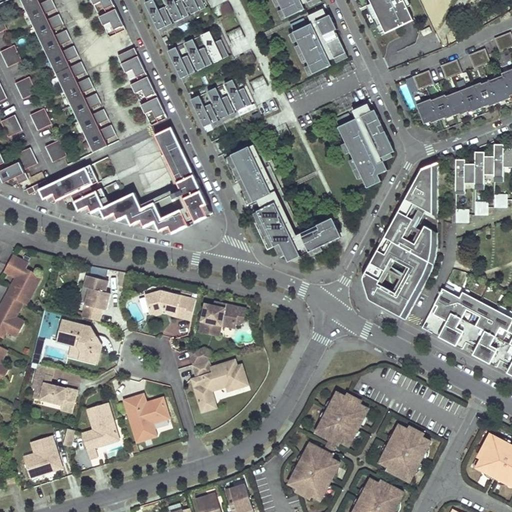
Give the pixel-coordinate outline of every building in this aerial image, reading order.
[(80,56),(75,46),(63,51),(61,46),(72,41),(67,30),(56,36),(53,30),(65,25),(60,14),(48,20),(46,14),(57,9),(52,0),(48,0),(41,4),(39,0),(21,0),(87,137),(90,140),(92,144),(94,149),(94,153),(108,146),(106,140),(117,135),(112,126),(101,131),(98,125),(110,120),(105,110),(94,115),(91,109),(102,104),(97,94),(86,99),(83,94),(95,88),(90,78),(79,83),(76,78),(87,72),(82,62),(71,67),(68,62),(80,56)] [(126,30),(112,0),(92,0),(94,5),(101,1),(107,13),(100,17),(104,25),(111,22),(117,34),(126,30)] [(173,24),(165,7),(159,10),(154,0),(151,0),(145,3),(159,30),(167,27),(173,24)] [(190,16),(182,0),(179,0),(176,2),(175,0),(164,0),(175,23),(184,19),(190,16)] [(206,8),(202,0),(185,0),(192,15),(200,11),(206,8)] [(282,6),(278,0),(273,0),(277,8),(282,6)] [(304,5),(301,0),(278,0),(282,6),(283,10),(287,18),(306,10),(304,5)] [(370,0),(372,3),(372,4),(373,5),(383,26),(386,34),(408,23),(413,20),(407,7),(404,0),(401,2),(399,0),(370,0)] [(373,5),(372,4),(367,6),(368,7),(369,9),(378,28),(383,26),(373,5)] [(315,18),(326,13),(324,9),(313,14),(315,18)] [(287,18),(283,10),(279,12),(283,21),(287,18)] [(203,16),(200,11),(192,15),(195,19),(203,16)] [(335,59),(317,22),(328,17),(326,13),(315,18),(313,14),(309,16),(313,24),(330,61),(335,59)] [(347,53),(336,31),(338,30),(331,15),(328,17),(317,22),(335,59),(347,53)] [(293,30),(307,23),(305,18),(291,25),(293,30)] [(186,23),(184,19),(175,23),(178,27),(186,23)] [(330,61),(313,24),(294,33),(298,42),(300,45),(308,62),(310,66),(314,74),(333,66),(330,61)] [(430,26),(421,31),(424,36),(432,31),(430,26)] [(169,32),(167,27),(159,30),(161,35),(169,32)] [(229,56),(221,40),(216,42),(211,31),(202,36),(215,63),(223,59),(229,56)] [(511,34),(511,32),(503,35),(508,49),(511,47),(511,34)] [(298,42),(294,33),(289,35),(294,44),(298,42)] [(503,35),(495,39),(499,50),(500,53),(508,49),(503,35)] [(212,64),(205,48),(199,50),(194,39),(185,43),(198,71),(207,67),(212,64)] [(15,45),(1,52),(8,67),(22,61),(15,45)] [(308,62),(300,45),(295,47),(303,64),(308,62)] [(196,72),(188,56),(182,58),(177,47),(168,51),(181,79),(190,75),(196,72)] [(136,52),(135,48),(119,56),(122,64),(126,72),(133,69),(139,81),(132,85),(136,93),(143,90),(149,102),(142,105),(146,114),(153,110),(158,122),(168,118),(136,52)] [(485,49),(477,52),(483,65),(491,62),(488,55),(485,49)] [(477,52),(469,55),(474,69),(483,65),(477,52)] [(226,64),(223,59),(215,63),(217,68),(226,64)] [(463,73),(457,59),(449,63),(455,76),(463,73)] [(455,76),(449,63),(441,66),(447,79),(455,76)] [(314,74),(310,66),(305,68),(309,77),(314,74)] [(209,72),(207,67),(198,71),(201,76),(209,72)] [(511,69),(502,74),(503,76),(511,96),(511,95),(511,69)] [(435,84),(429,70),(421,74),(427,87),(435,84)] [(427,87),(421,74),(413,77),(418,91),(427,87)] [(192,80),(190,75),(181,79),(184,84),(192,80)] [(489,81),(498,104),(511,98),(511,96),(503,76),(489,81)] [(30,77),(16,83),(23,99),(37,92),(30,77)] [(252,105),(244,88),(239,91),(234,80),(225,84),(238,112),(246,108),(252,105)] [(481,83),(474,86),(483,108),(489,105),(490,107),(498,104),(489,81),(482,84),(481,83)] [(474,86),(460,91),(468,111),(469,113),(483,108),(474,86)] [(235,113),(227,96),(222,99),(217,88),(208,92),(221,120),(229,116),(235,113)] [(460,91),(446,97),(453,115),(454,116),(468,111),(460,91)] [(446,95),(432,101),(439,119),(439,120),(453,115),(446,97),(446,95)] [(218,121),(211,104),(205,107),(200,96),(191,100),(204,127),(213,123),(218,121)] [(431,99),(417,105),(424,125),(439,119),(432,101),(431,99)] [(360,113),(371,108),(369,104),(358,109),(360,113)] [(31,115),(38,131),(52,124),(45,108),(31,115)] [(248,113),(246,108),(238,112),(240,116),(248,113)] [(383,158),(362,117),(372,112),(371,108),(360,113),(358,109),(354,111),(358,119),(379,164),(384,162),(383,158)] [(379,127),(383,125),(376,110),(372,112),(362,117),(383,158),(392,154),(395,152),(386,132),(382,133),(379,127)] [(338,124),(352,118),(349,113),(336,120),(338,124)] [(16,115),(2,122),(9,137),(23,131),(16,115)] [(232,121),(229,116),(221,120),(223,124),(232,121)] [(379,164),(358,119),(339,127),(347,143),(351,153),(354,159),(363,178),(368,188),(382,181),(379,175),(389,171),(384,162),(379,164)] [(215,128),(213,123),(204,127),(207,132),(215,128)] [(199,183),(172,127),(155,135),(182,191),(199,183)] [(60,140),(46,146),(53,162),(67,156),(60,140)] [(226,150),(221,141),(217,144),(221,152),(226,150)] [(259,143),(225,159),(236,183),(244,179),(246,184),(249,190),(241,194),(247,206),(258,201),(263,210),(251,215),(268,251),(276,247),(281,258),(287,255),(290,262),(302,257),(299,251),(293,238),(302,234),(268,161),(259,143)] [(351,153),(347,143),(342,145),(347,155),(351,153)] [(0,169),(1,172),(0,172),(0,173),(4,183),(16,178),(19,184),(24,182),(29,179),(24,170),(38,163),(31,148),(17,155),(21,162),(10,168),(1,152),(0,152),(0,169)] [(511,149),(504,149),(497,149),(495,149),(495,157),(495,175),(495,182),(504,182),(504,167),(511,167),(511,149)] [(495,175),(495,157),(485,157),(478,156),(476,156),(476,164),(476,183),(475,189),(476,189),(485,189),(485,175),(495,175)] [(363,178),(354,159),(350,162),(359,180),(363,178)] [(476,183),(476,164),(466,164),(459,164),(457,164),(456,184),(466,184),(466,183),(476,183)] [(72,195),(100,182),(92,165),(49,185),(46,180),(27,189),(30,195),(40,190),(45,200),(54,196),(57,202),(64,199),(72,195)] [(433,214),(433,165),(422,169),(406,199),(417,206),(420,207),(426,210),(433,214)] [(199,183),(182,191),(184,196),(186,199),(203,191),(201,188),(199,183)] [(466,194),(466,184),(456,184),(456,194),(466,194)] [(110,205),(103,188),(75,201),(80,212),(88,209),(91,215),(103,209),(105,215),(114,211),(119,221),(128,217),(131,223),(141,219),(145,228),(155,224),(158,230),(169,225),(173,234),(191,226),(182,209),(163,218),(156,202),(143,208),(136,193),(110,205)] [(203,191),(186,199),(197,224),(215,216),(203,191)] [(508,200),(508,195),(494,194),(494,208),(508,208),(508,200)] [(411,218),(417,206),(406,199),(399,212),(411,218)] [(489,208),(489,202),(475,202),(475,215),(489,215),(489,208)] [(419,224),(426,210),(420,207),(414,219),(406,234),(409,235),(414,226),(420,229),(414,238),(418,240),(425,227),(419,224)] [(469,210),(456,210),(456,223),(469,223),(469,215),(469,210)] [(399,290),(395,288),(384,282),(381,280),(393,258),(378,250),(363,279),(369,300),(406,320),(422,291),(417,288),(425,274),(430,260),(431,253),(432,247),(433,230),(426,226),(425,227),(418,240),(414,238),(409,235),(406,234),(414,219),(411,218),(399,212),(385,237),(400,245),(394,255),(397,257),(394,263),(405,269),(409,263),(412,265),(399,290)] [(333,219),(302,234),(308,247),(311,252),(324,246),(337,240),(335,236),(334,233),(339,230),(333,219)] [(437,252),(438,246),(438,240),(438,233),(433,230),(432,247),(431,253),(430,260),(425,274),(417,288),(422,291),(428,280),(430,276),(433,270),(434,265),(436,258),(437,252)] [(302,234),(293,238),(299,251),(308,247),(302,234)] [(394,255),(400,245),(385,237),(378,250),(393,258),(381,280),(384,282),(391,269),(402,276),(395,288),(399,290),(412,265),(409,263),(405,269),(394,263),(397,257),(394,255)] [(16,317),(24,303),(33,286),(36,287),(42,276),(26,268),(28,263),(13,255),(7,266),(5,271),(17,278),(19,279),(14,289),(12,287),(0,309),(0,312),(1,313),(0,314),(0,336),(3,338),(7,331),(9,327),(20,333),(25,322),(16,317)] [(104,309),(107,310),(111,293),(107,291),(110,280),(89,275),(86,287),(91,288),(84,317),(101,321),(104,309)] [(27,305),(36,287),(33,286),(24,303),(27,305)] [(511,319),(462,293),(460,299),(443,290),(422,328),(463,349),(466,343),(468,344),(474,347),(477,348),(473,355),(497,367),(501,361),(502,362),(508,365),(511,366),(508,373),(511,375),(511,319)] [(196,299),(161,291),(146,295),(151,313),(154,313),(157,314),(161,313),(163,310),(166,309),(169,309),(169,310),(173,309),(173,311),(175,312),(174,316),(183,318),(185,312),(192,314),(196,299)] [(247,308),(215,301),(215,305),(206,303),(204,310),(206,310),(205,315),(203,315),(200,331),(210,333),(212,323),(222,325),(235,328),(236,323),(240,324),(244,321),(247,308)] [(80,358),(91,361),(94,351),(101,353),(103,346),(100,341),(94,339),(96,335),(91,326),(64,319),(58,340),(79,346),(82,351),(80,358)] [(222,325),(212,323),(210,333),(219,335),(222,325)] [(20,333),(9,327),(7,331),(18,337),(20,333)] [(0,345),(0,376),(4,379),(10,369),(0,364),(8,349),(0,345)] [(209,350),(205,347),(190,352),(194,363),(210,359),(212,358),(209,350)] [(94,351),(91,361),(98,363),(101,353),(94,351)] [(194,363),(193,364),(197,376),(199,385),(194,387),(200,405),(216,400),(213,390),(226,386),(228,391),(249,384),(243,363),(238,364),(236,358),(216,364),(217,367),(212,368),(212,366),(210,359),(194,363)] [(39,364),(37,372),(53,376),(55,368),(39,364)] [(79,390),(65,387),(64,389),(59,388),(60,386),(51,384),(53,376),(37,372),(33,388),(48,392),(46,401),(63,405),(62,410),(73,413),(79,390)] [(347,397),(337,392),(328,409),(329,410),(326,415),(316,433),(329,440),(324,450),(311,443),(301,463),(299,468),(298,467),(289,484),(298,489),(297,492),(310,499),(312,496),(321,501),(329,484),(325,482),(327,477),(332,480),(340,463),(331,459),(333,455),(331,454),(336,444),(339,445),(340,442),(349,447),(358,430),(353,428),(355,423),(360,426),(369,409),(360,404),(362,401),(348,394),(347,397)] [(170,418),(164,397),(148,402),(150,407),(145,408),(143,404),(140,395),(125,400),(138,442),(158,435),(154,423),(170,418)] [(216,400),(200,405),(202,412),(218,407),(216,400)] [(118,435),(109,402),(88,409),(94,430),(83,433),(90,459),(99,456),(96,447),(101,445),(99,441),(118,435)] [(387,470),(410,482),(420,463),(419,463),(422,457),(422,458),(431,441),(422,437),(423,434),(410,427),(408,430),(399,425),(391,442),(396,444),(393,449),(388,447),(380,463),(388,467),(387,470)] [(73,446),(77,430),(69,428),(65,444),(73,446)] [(511,444),(490,433),(478,456),(482,457),(477,467),(493,476),(496,470),(501,473),(498,479),(511,486),(511,444)] [(63,467),(53,435),(32,441),(37,458),(39,463),(27,466),(31,477),(39,475),(63,467)] [(120,440),(118,435),(99,441),(101,445),(120,440)] [(39,463),(37,458),(26,461),(27,466),(39,463)] [(16,476),(5,480),(7,486),(18,482),(16,476)] [(394,511),(404,492),(381,480),(380,484),(371,479),(362,496),(367,498),(365,503),(360,500),(353,511),(392,511),(394,511)] [(254,511),(246,483),(226,489),(233,511),(242,511),(244,511),(243,511),(254,511)] [(222,511),(216,493),(196,499),(200,511),(222,511)]
